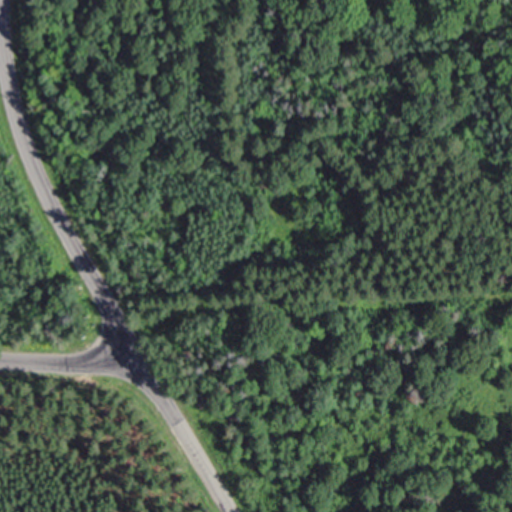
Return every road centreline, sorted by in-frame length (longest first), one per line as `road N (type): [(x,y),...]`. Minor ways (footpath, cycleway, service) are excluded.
road 1 (tertiary): [(228,511),(46,195),(17,129),(2,57),(1,0)]
road 2 (residential): [(135,355),(88,366),(0,359)]
